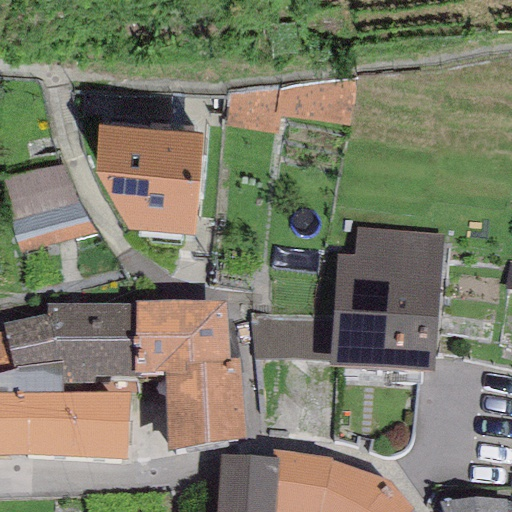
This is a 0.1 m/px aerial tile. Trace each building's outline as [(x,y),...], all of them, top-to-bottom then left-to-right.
[(202,113),(99,106),(93,143),(127,205),(193,209),(202,113)] [(93,228),(62,161),(0,180),(0,193),(22,250),(93,228)] [(444,237),(355,231),(353,261),(336,259),(328,372),(434,380),(444,237)] [(47,320),(2,328),(4,335),(15,375),(59,367),(60,389),(94,387),(94,384),(133,382),(134,308),(47,307),(47,320)] [(225,308),(134,308),(133,382),(163,381),(162,374),(231,369),(230,366),(225,308)] [(4,335),(0,336),(0,380),(15,375),(4,335)] [(230,366),(231,369),(162,374),(163,381),(170,444),(242,434),(239,365),(230,366)] [(15,375),(0,380),(0,464),(32,463),(125,468),(128,401),(61,401),(60,389),(59,367),(15,375)] [(332,464),(278,456),(278,465),(275,511),(410,511),(389,487),(332,468),(332,464)] [(275,511),(278,465),(219,462),(217,511),(275,511)]
